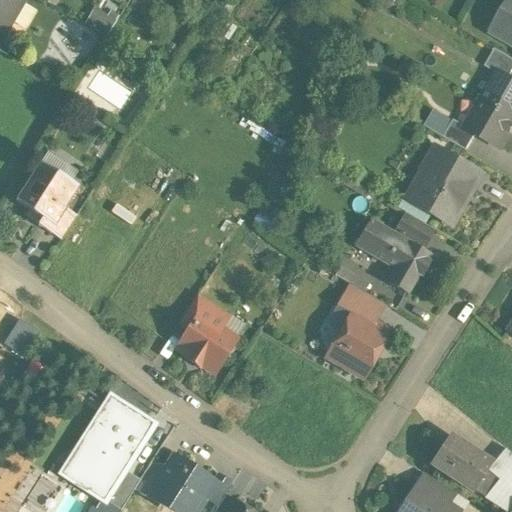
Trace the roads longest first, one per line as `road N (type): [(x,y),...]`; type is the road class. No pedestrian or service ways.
road 1 (residential): [(325,508),(0,271)]
road 2 (residential): [(325,508),(511,233)]
